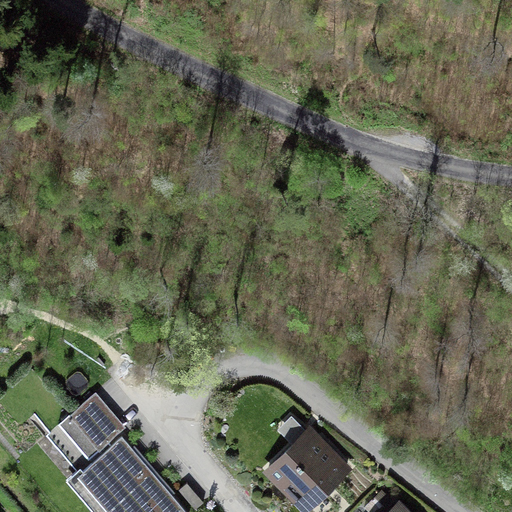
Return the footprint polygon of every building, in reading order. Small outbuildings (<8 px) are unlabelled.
[(49,431),(82,470),(73,478),(101,511),(112,511),(116,509),(118,511),(186,511),(122,436),(111,445),(108,442),(123,430),(92,394),(49,431)] [(280,428),(294,443),(306,431),(290,418),(280,428)] [(294,443),(273,464),(283,475),(282,478),(283,483),(307,508),(318,497),(331,484),(346,469),(324,446),(322,448),(306,431),(294,443)] [(331,484),(318,497),(330,509),(337,502),(329,494),(335,488),(331,484)] [(307,508),(298,498),(288,507),(292,511),(325,511),(327,511),(316,499),(307,508)] [(406,511),(397,503),(387,511),(406,511)]
